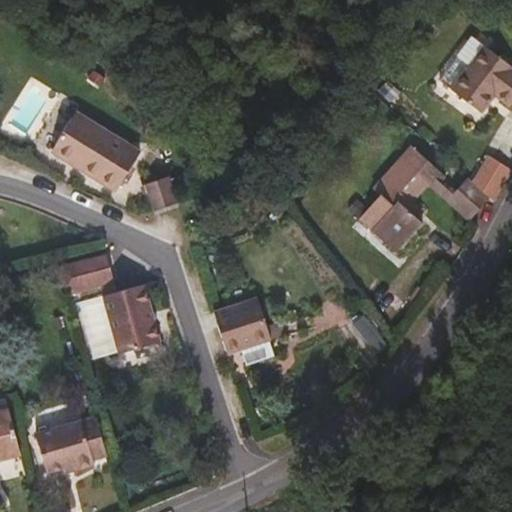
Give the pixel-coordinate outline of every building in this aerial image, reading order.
[(470,65),(485,45),(474,37),(459,56),(470,65)] [(511,105),(511,104),(511,65),(485,45),(470,65),(459,56),(440,81),(481,112),(495,93),(511,105)] [(139,153),(74,113),(51,151),(116,191),(139,153)] [(412,201),(429,183),(470,221),(490,198),(467,177),(453,193),(440,181),(445,175),(413,146),(373,189),(380,195),(360,217),(397,251),(423,223),(412,213),(406,208),(412,201)] [(179,202),(170,176),(144,184),(152,210),(179,202)] [(418,207),(412,201),(406,208),(412,213),(418,207)] [(115,282),(107,253),(53,267),(61,296),(115,282)] [(160,342),(144,284),(103,295),(120,353),(160,342)] [(268,339),(271,338),(258,298),(214,312),(227,352),(241,348),(268,339)] [(274,358),(268,339),(241,348),(247,367),(274,358)] [(0,459),(21,453),(9,409),(0,412),(0,459)] [(107,454),(96,416),(35,434),(46,472),(63,467),(76,464),(77,469),(94,464),(93,459),(107,454)] [(77,469),(76,464),(63,467),(65,473),(77,469)]
